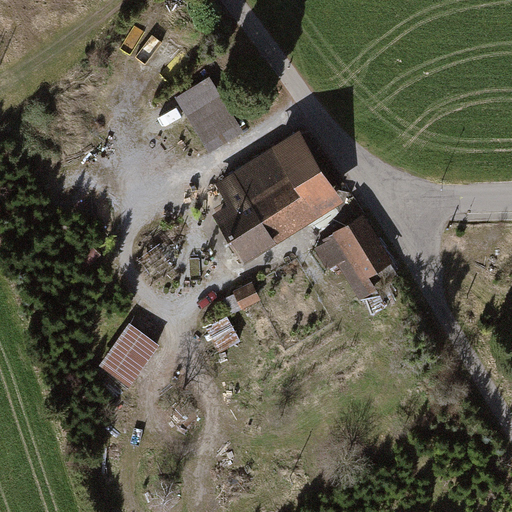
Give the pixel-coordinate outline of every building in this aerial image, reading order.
[(211,74),(176,95),(210,151),(245,130),(211,74)] [(228,199),(214,208),(243,255),(342,194),(301,128),(216,181),(228,199)] [(394,258),(365,211),(323,237),(325,240),(315,246),(329,268),(339,261),(360,296),(398,273),(390,260),(394,258)] [(234,289),(235,291),(243,307),(262,298),(254,279),(234,289)] [(243,307),(235,291),(224,297),(231,313),(243,307)] [(206,326),(220,351),(242,339),(228,314),(206,326)] [(160,342),(130,321),(100,362),(130,384),(160,342)]
